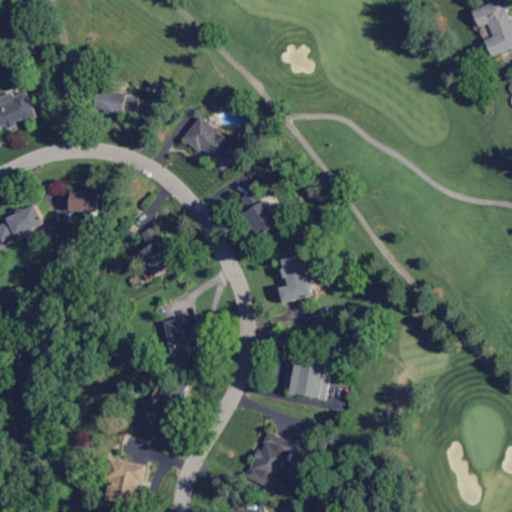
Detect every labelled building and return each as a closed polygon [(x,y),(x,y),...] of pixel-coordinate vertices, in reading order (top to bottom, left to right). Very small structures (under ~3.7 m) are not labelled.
[(511,50),(500,55),(494,57),(487,44),(488,41),(496,37),(491,25),(483,28),(481,24),(476,12),(504,0),(511,0),(511,10),(511,11),(511,13),(511,50)] [(140,111),(140,114),(138,114),(132,113),(130,112),(125,111),(117,110),(116,113),(113,112),(112,112),(111,112),(110,111),(108,111),(109,108),(99,106),(103,90),(103,88),(104,87),(105,87),(108,88),(114,89),(127,92),(131,93),(133,93),(142,95),(143,95),(144,95),(143,99),(142,105),(140,111)] [(34,96),(36,104),(38,108),(41,117),(28,122),(27,118),(20,121),(22,124),(16,126),(14,127),(13,124),(12,124),(6,126),(7,128),(1,130),(0,130),(0,98),(5,97),(11,94),(18,92),(18,93),(19,95),(31,91),(34,96)] [(244,151),(225,172),(215,163),(217,161),(207,152),(205,151),(203,152),(202,153),(186,139),(188,138),(203,120),(206,117),(209,120),(242,149),(244,151)] [(267,201),(269,200),(276,212),(281,209),(283,211),(286,216),(289,220),(262,238),(255,228),(254,226),(253,225),(252,224),(246,214),(249,212),(253,209),(245,198),(246,197),(247,196),(257,190),(258,189),(259,189),(265,198),(266,200),(267,201)] [(95,194),(107,195),(106,214),(70,212),(69,212),(70,196),(70,192),(83,193),(83,191),(90,192),(92,192),(95,192),(95,194)] [(48,225),(44,226),(37,230),(38,231),(26,236),(27,235),(25,236),(20,238),(19,237),(6,243),(5,244),(0,233),(0,227),(11,222),(10,219),(19,214),(19,213),(19,212),(20,212),(20,211),(20,210),(21,210),(21,209),(22,209),(23,209),(24,209),(25,209),(26,209),(27,209),(27,210),(38,205),(48,225)] [(161,274),(155,265),(154,264),(154,263),(146,250),(149,249),(153,247),(148,238),(146,236),(145,233),(146,232),(156,226),(157,226),(159,224),(167,236),(165,238),(171,249),(172,250),(173,252),(174,253),(180,263),(176,265),(171,268),(165,272),(161,274)] [(313,289),(313,290),(314,292),(314,293),(313,294),(301,296),(300,297),(289,299),(288,299),(287,300),(287,299),(284,286),(294,284),(292,276),(289,277),(289,274),(289,273),(288,271),(287,268),(290,267),(288,261),(288,259),(298,256),(305,255),(306,258),(306,260),(313,289)] [(203,348),(206,347),(209,359),(185,364),(185,362),(182,348),(175,349),(170,325),(169,322),(200,316),(201,315),(205,334),(201,335),(201,337),(203,348)] [(329,399),(314,396),(300,393),(295,392),(300,369),(300,366),(301,364),(303,353),(320,357),(331,359),(331,360),(330,362),(329,369),(334,370),(334,372),(332,385),(331,386),(329,399)] [(186,406),(185,408),(180,418),(177,416),(174,424),(173,423),(172,423),(171,423),(168,421),(165,419),(162,418),(159,416),(153,413),(152,413),(156,405),(157,404),(161,406),(172,382),(173,380),(176,374),(181,376),(188,380),(195,383),(191,391),(193,392),(189,401),(187,404),(186,406)] [(295,454),(292,461),(277,489),(252,476),(258,465),(260,466),(263,459),(260,457),(261,456),(262,453),(265,449),(268,450),(270,445),(272,443),(270,442),(273,435),(275,431),(277,432),(279,433),(280,434),(299,443),(299,444),(300,444),(299,446),(299,447),(295,454)] [(148,482),(145,482),(142,481),(142,484),(139,496),(145,497),(142,508),(117,503),(117,501),(111,500),(113,490),(115,480),(111,480),(115,461),(115,459),(135,463),(149,466),(151,466),(148,482)]
